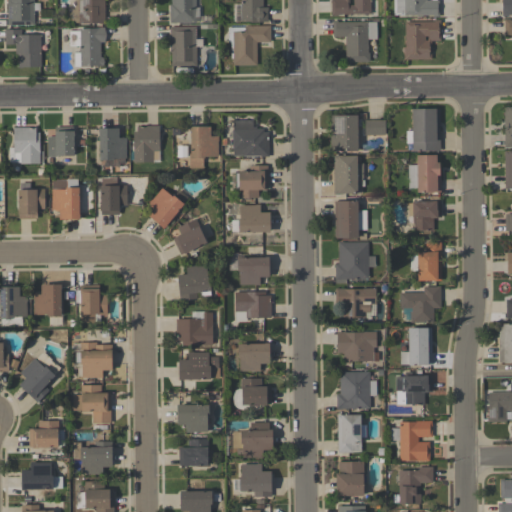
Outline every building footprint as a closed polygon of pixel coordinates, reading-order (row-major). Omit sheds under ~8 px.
[(6,25),(6,0),(33,0),(33,3),(39,3),(39,10),(33,10),(33,25),(6,25)] [(104,0),(104,24),(98,24),(98,23),(77,23),(70,23),(70,5),(71,3),(72,2),(74,1),(75,0),(104,0)] [(168,23),(168,4),(170,4),(170,0),(195,0),(195,7),(198,7),(198,17),(195,17),(195,23),(168,23)] [(267,22),(249,22),(249,21),(232,21),(232,4),(240,4),(239,0),(262,0),(262,7),(267,7),(267,10),(266,10),(266,19),(267,19),(267,22)] [(369,0),(369,14),(337,14),(337,16),(330,16),(330,0),(369,0)] [(392,0),(438,0),(438,16),(432,16),(432,15),(392,15),(392,0)] [(511,14),(507,14),(507,16),(501,16),(501,0),(511,0),(511,14)] [(511,35),(503,35),(503,19),(509,19),(509,20),(511,20),(511,35)] [(375,22),(375,39),(367,39),(367,53),(368,53),(368,62),(344,62),(344,37),(331,37),(331,20),(336,20),(336,22),(375,22)] [(402,59),(402,47),(404,47),(404,22),(433,22),(433,20),(439,20),(439,41),(430,41),(430,59),(402,59)] [(202,56),(195,56),(195,66),(170,66),(170,52),(169,52),(169,26),(195,26),(195,39),(202,39),(202,56)] [(269,42),(255,42),(255,66),(232,66),(232,59),(230,59),(230,42),(226,42),(226,27),(243,27),(243,26),(269,26),(269,42)] [(68,46),(68,31),(78,31),(78,28),(96,29),(96,27),(103,27),(105,35),(103,42),(99,42),(99,57),(102,57),(103,62),(102,66),(73,66),(73,52),(78,52),(78,46),(68,46)] [(40,35),(40,67),(22,67),(22,68),(17,68),(17,54),(14,54),(14,44),(4,45),(3,29),(6,29),(6,30),(21,29),(21,35),(40,35)] [(503,147),(503,106),(506,106),(506,107),(511,107),(511,147),(506,147),(503,147)] [(411,151),(410,109),(438,109),(438,151),(411,151)] [(356,115),(356,151),(329,151),(328,115),(356,115)] [(268,157),(259,157),(259,155),(232,156),(232,150),(231,150),(231,130),(232,130),(232,120),(252,120),(252,127),(255,127),(255,129),(262,128),(262,132),(267,132),(268,157)] [(384,120),(384,135),(363,135),(363,120),(384,120)] [(132,163),(132,131),(135,131),(135,126),(158,126),(158,151),(157,151),(157,159),(152,159),(152,162),(132,163)] [(38,164),(19,164),(19,162),(13,162),(13,153),(12,153),(12,127),(34,127),(34,133),(38,133),(38,164)] [(46,136),(54,136),(54,127),(72,127),(72,131),(73,131),(73,136),(72,136),(72,156),(56,156),(56,157),(46,157),(46,136)] [(209,127),(209,136),(217,136),(217,156),(203,157),(203,168),(188,168),(188,154),(189,154),(189,132),(188,132),(188,127),(209,127)] [(125,138),(125,143),(125,158),(111,158),(111,160),(98,161),(98,133),(97,133),(97,129),(117,129),(117,138),(125,138)] [(503,189),(503,150),(511,150),(511,188),(511,189),(503,189)] [(332,194),(332,155),(340,155),(340,156),(356,156),(356,163),(362,163),(362,178),(361,178),(361,184),(360,184),(360,193),(339,193),(339,194),(332,194)] [(406,165),(415,165),(415,155),(435,155),(435,163),(438,163),(438,174),(440,173),(440,192),(415,193),(415,188),(407,188),(406,165)] [(266,190),(257,190),(257,198),(237,198),(237,191),(235,191),(235,173),(237,173),(237,171),(249,171),(249,166),(266,166),(266,190)] [(126,185),(126,205),(118,205),(118,215),(99,215),(99,211),(98,211),(98,206),(99,206),(99,186),(101,186),(101,177),(115,177),(115,185),(126,185)] [(78,220),(58,220),(58,210),(50,210),(50,204),(51,204),(51,189),(51,180),(65,180),(65,179),(77,179),(77,188),(77,215),(78,215),(78,220)] [(43,209),(36,209),(36,219),(17,219),(17,215),(16,215),(16,210),(17,210),(17,190),(19,190),(19,183),(29,183),(29,190),(35,190),(35,189),(43,189),(43,209)] [(183,204),(162,229),(147,216),(153,208),(147,203),(150,199),(151,200),(160,188),(171,197),(172,195),(183,204)] [(333,238),(333,201),(356,201),(356,211),(365,211),(365,230),(357,230),(357,238),(333,238)] [(439,217),(436,217),(436,218),(432,218),(432,230),(413,230),(413,224),(412,224),(412,217),(411,217),(411,216),(407,216),(407,203),(410,203),(410,201),(430,201),(439,201),(439,217)] [(268,233),(264,233),(264,232),(237,232),(237,219),(239,219),(238,205),(253,205),(253,204),(259,204),(259,212),(268,212),(268,233)] [(179,254),(172,238),(180,235),(176,228),(195,219),(198,226),(197,226),(206,244),(183,254),(182,253),(179,254)] [(334,280),(334,264),(337,264),(337,241),(342,241),(343,242),(367,242),(367,256),(374,256),(374,267),(367,267),(367,279),(339,279),(339,280),(334,280)] [(440,242),(440,281),(429,281),(416,281),(416,270),(410,270),(409,255),(416,255),(416,252),(424,252),(424,242),(440,242)] [(258,285),(253,285),(238,285),(238,271),(236,271),(235,258),(237,258),(237,254),(245,254),(245,258),(263,257),(268,257),(268,277),(258,277),(258,285)] [(178,301),(176,275),(186,274),(185,266),(205,264),(206,278),(208,278),(210,297),(199,298),(198,293),(195,293),(196,299),(178,301)] [(60,285),(60,289),(59,289),(59,317),(46,317),(46,315),(33,315),(33,300),(32,300),(32,295),(40,294),(40,285),(60,285)] [(106,294),(106,315),(96,315),(96,314),(94,315),(94,322),(79,322),(79,303),(74,303),(74,290),(78,290),(78,289),(79,289),(79,286),(98,285),(98,294),(106,294)] [(432,322),(409,323),(409,320),(404,320),(404,315),(401,315),(401,309),(399,309),(399,292),(422,292),(422,287),(435,287),(435,286),(439,286),(439,308),(432,308),(432,322)] [(0,287),(18,287),(18,297),(25,297),(26,304),(27,304),(27,312),(26,312),(26,317),(21,317),(21,327),(0,327),(0,287)] [(374,288),(374,304),(369,304),(369,312),(365,312),(365,318),(343,318),(343,302),(334,302),(334,288),(338,288),(338,289),(342,289),(362,289),(362,288),(374,288)] [(269,296),(270,318),(245,318),(245,321),(234,322),(234,312),(233,312),(233,292),(264,292),(264,296),(269,296)] [(175,342),(175,319),(202,319),(202,313),(211,313),(211,346),(181,346),(181,342),(175,342)] [(511,363),(498,363),(498,324),(511,324),(511,363)] [(430,366),(399,366),(399,352),(407,352),(407,329),(430,329),(430,366)] [(335,353),(335,331),(339,331),(339,333),(363,333),(363,332),(375,332),(375,347),(372,347),(372,361),(342,361),(342,353),(335,353)] [(0,371),(8,372),(7,353),(2,353),(2,342),(0,341),(0,371)] [(74,363),(74,353),(78,353),(78,351),(79,351),(79,342),(96,342),(96,345),(111,345),(111,364),(110,364),(110,371),(102,371),(102,375),(101,375),(101,378),(80,378),(80,364),(79,364),(79,363),(74,363)] [(268,343),(268,364),(258,364),(258,372),(254,372),(254,371),(238,371),(238,358),(236,358),(236,344),(263,344),(263,343),(268,343)] [(177,381),(177,360),(187,360),(187,352),(192,352),(207,352),(207,357),(217,357),(217,368),(218,368),(218,378),(209,378),(209,380),(182,380),(182,381),(177,381)] [(17,385),(24,378),(18,373),(22,369),(23,369),(33,358),(35,360),(41,353),(54,365),(55,364),(60,368),(53,375),(54,376),(44,386),(48,391),(36,403),(17,385)] [(338,371),(344,371),(344,372),(368,372),(368,381),(375,381),(375,395),(369,395),(369,409),(341,409),(341,410),(335,410),(335,394),(338,394),(338,371)] [(427,393),(423,393),(423,405),(418,405),(395,405),(395,391),(394,391),(394,376),(421,376),(421,375),(425,375),(430,375),(430,392),(427,392),(427,393)] [(260,379),(260,386),(269,386),(270,405),(265,405),(265,406),(261,406),(261,405),(240,406),(240,389),(239,389),(239,379),(260,379)] [(100,385),(100,393),(109,393),(110,424),(91,424),(91,412),(80,412),(80,411),(72,411),(72,395),(80,395),(80,386),(100,385)] [(511,392),(511,425),(510,425),(510,410),(505,410),(505,422),(486,422),(486,418),(487,418),(487,393),(511,392)] [(176,405),(180,405),(180,406),(207,406),(207,422),(206,422),(206,433),(184,433),(184,429),(184,425),(176,425),(176,405)] [(336,453),(336,415),(359,414),(359,425),(364,425),(365,437),(360,437),(360,452),(352,452),(352,453),(336,453)] [(37,429),(37,421),(57,421),(58,431),(56,431),(56,448),(36,448),(36,449),(30,449),(30,448),(28,448),(27,429),(37,429)] [(398,440),(389,440),(389,428),(398,428),(398,422),(413,422),(413,421),(431,421),(431,437),(417,437),(417,442),(428,442),(428,461),(398,461),(398,440)] [(268,423),(268,430),(271,430),(271,451),(261,451),(261,458),(241,458),(241,449),(231,449),(231,432),(239,432),(239,431),(249,430),(249,423),(268,423)] [(178,466),(177,448),(187,448),(187,440),(207,440),(207,450),(206,450),(206,466),(186,466),(186,467),(181,467),(181,466),(178,466)] [(110,442),(111,468),(101,468),(101,475),(81,475),(81,461),(79,461),(79,460),(72,460),(72,443),(80,443),(80,448),(93,448),(93,442),(110,442)] [(50,476),(51,476),(51,490),(25,490),(25,491),(19,491),(19,471),(28,470),(28,466),(29,466),(29,462),(34,462),(34,463),(49,463),(50,476)] [(337,463),(362,462),(363,476),(362,476),(362,496),(342,496),(342,498),(334,498),(334,474),(337,474),(337,463)] [(270,497),(253,497),(253,492),(238,492),(238,490),(233,490),(233,479),(238,479),(238,478),(240,478),(239,465),(255,464),(260,464),(260,467),(261,467),(261,472),(270,472),(270,497)] [(397,505),(397,471),(416,471),(416,467),(431,467),(431,483),(419,483),(419,496),(419,502),(419,505),(397,505)] [(497,511),(497,503),(511,503),(511,498),(499,498),(499,479),(511,479),(511,511),(497,511)] [(74,492),(83,492),(83,482),(103,482),(103,490),(112,490),(112,511),(95,511),(95,509),(83,509),(83,508),(74,508),(74,492)] [(210,492),(210,511),(179,511),(178,491),(183,491),(183,492),(210,492)]
